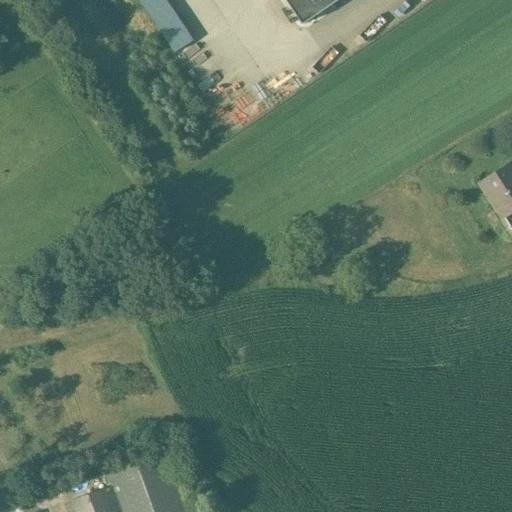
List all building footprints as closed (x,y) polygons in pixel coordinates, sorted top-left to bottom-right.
[(165,0),(133,0),(172,55),(193,40),(165,0)] [(287,0),(305,24),(340,0),(287,0)] [(511,163),(479,184),(502,220),(511,214),(511,163)] [(189,511),(166,447),(105,469),(111,487),(114,486),(123,511),(189,511)] [(111,487),(64,505),(66,511),(123,511),(114,486),(111,487)]
